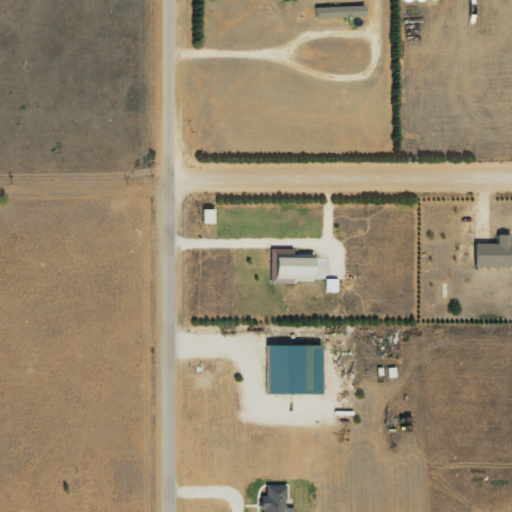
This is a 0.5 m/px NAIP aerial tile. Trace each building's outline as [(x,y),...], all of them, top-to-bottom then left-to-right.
[(316,17),(364,16),(364,5),(315,7),(316,17)] [(497,243),(474,243),(475,267),(511,265),(511,243),(510,243),(509,234),(496,235),(497,243)] [(325,282),(326,258),(275,257),(275,282),(325,282)] [(338,278),(325,278),(325,291),(338,291),(338,278)] [(267,393),(321,393),(320,344),(266,345),(267,393)]
